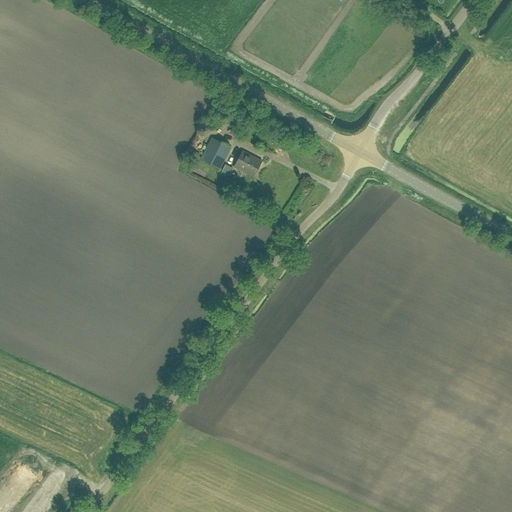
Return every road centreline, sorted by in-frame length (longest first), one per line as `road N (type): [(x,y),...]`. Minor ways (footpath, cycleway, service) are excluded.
road 1 (unclassified): [(86,511),(300,229),(339,189),(357,151)]
road 2 (unclassified): [(357,151),(77,0)]
road 3 (unclassified): [(357,151),(472,0)]
road 4 (unclassified): [(511,236),(357,151)]
